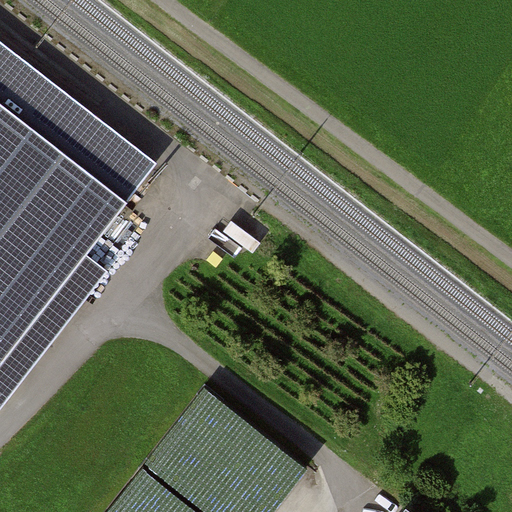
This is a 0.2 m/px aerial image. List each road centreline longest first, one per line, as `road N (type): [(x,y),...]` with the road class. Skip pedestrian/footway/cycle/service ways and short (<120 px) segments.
road 1 (unknown): [(0,415),(127,279),(338,451),(355,478),(337,511)]
road 2 (track): [(511,259),(165,0)]
